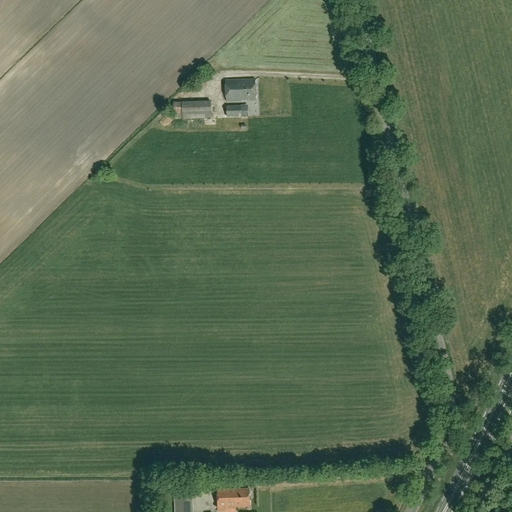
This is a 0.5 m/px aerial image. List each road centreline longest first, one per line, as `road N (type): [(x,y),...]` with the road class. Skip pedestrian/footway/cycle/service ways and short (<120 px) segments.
road 1 (unclassified): [(411,511),(447,416),(448,385),(357,0)]
road 2 (primary): [(443,511),(511,374)]
